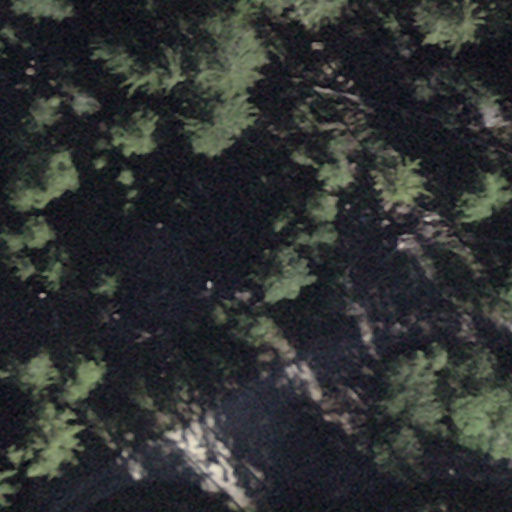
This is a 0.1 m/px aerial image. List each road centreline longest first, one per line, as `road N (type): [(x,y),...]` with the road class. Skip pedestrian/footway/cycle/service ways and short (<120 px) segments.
road 1 (track): [(75,511),(162,411),(336,339),(511,330)]
road 2 (track): [(121,458),(254,471),(443,467),(511,485)]
